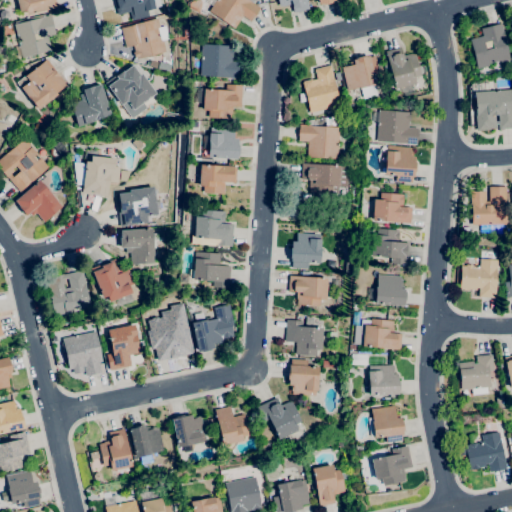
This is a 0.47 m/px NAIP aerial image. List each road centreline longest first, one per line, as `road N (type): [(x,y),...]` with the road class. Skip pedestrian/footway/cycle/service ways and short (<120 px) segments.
road 1 (residential): [(50,414),(252,371),(273,48),(470,0)]
road 2 (residential): [(449,510),(428,373),(448,109),(433,9)]
road 3 (residential): [(72,511),(0,232)]
